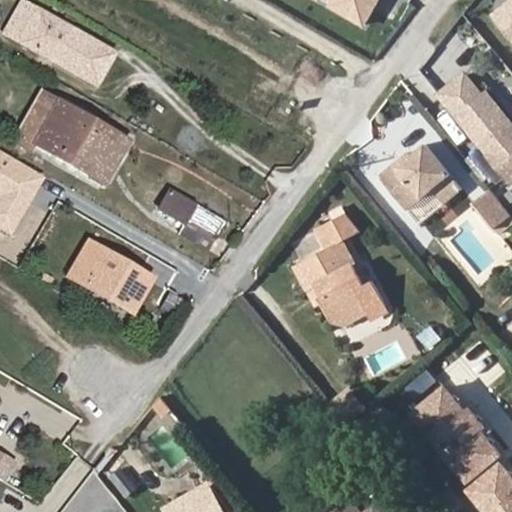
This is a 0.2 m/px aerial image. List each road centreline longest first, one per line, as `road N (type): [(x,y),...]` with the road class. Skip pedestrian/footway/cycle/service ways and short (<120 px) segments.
road 1 (residential): [(151,389),(443,0)]
road 2 (track): [(151,389),(0,300)]
